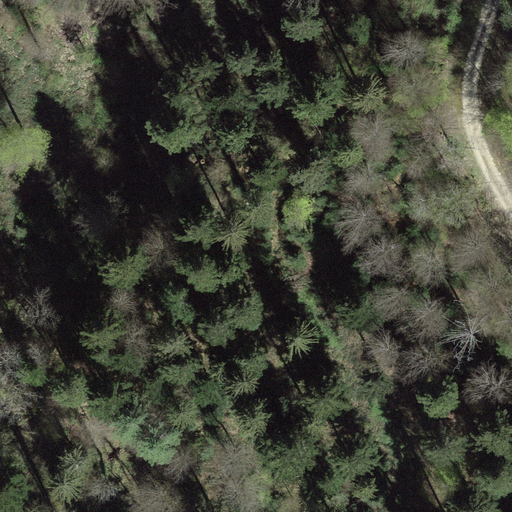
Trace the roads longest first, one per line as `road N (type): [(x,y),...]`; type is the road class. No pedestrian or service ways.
road 1 (track): [(368,0),(372,29),(359,68),(276,167),(265,217),(278,282),(390,444),(400,511)]
road 2 (track): [(489,0),(469,104),(488,175),(511,216)]
